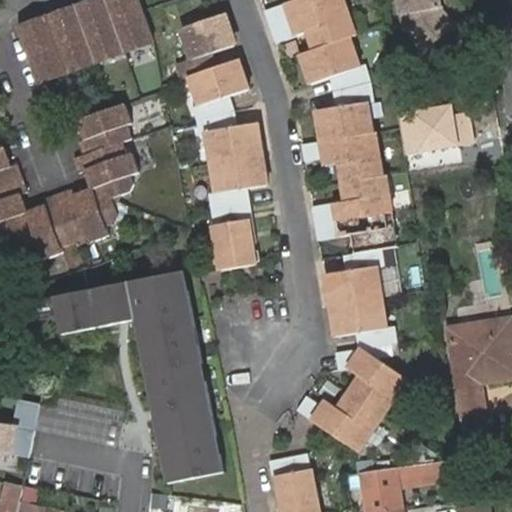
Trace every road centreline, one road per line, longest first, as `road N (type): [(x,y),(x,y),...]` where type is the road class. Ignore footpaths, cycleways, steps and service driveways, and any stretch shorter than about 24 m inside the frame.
road 1 (residential): [(248,0),(287,107),(313,278),(307,313),(275,372)]
road 2 (residential): [(0,30),(54,183)]
